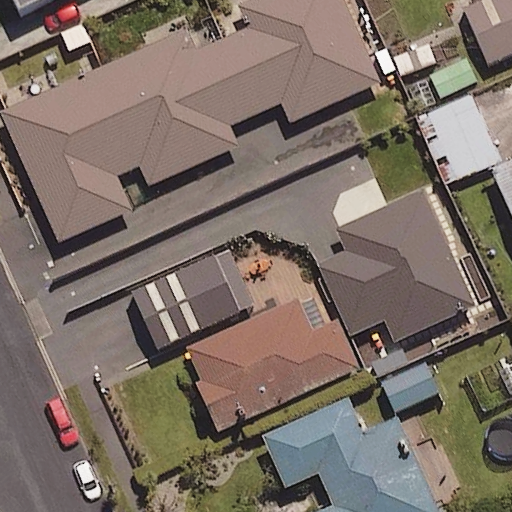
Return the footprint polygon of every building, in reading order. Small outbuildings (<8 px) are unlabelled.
[(0,0),(8,15),(39,0),(0,0)] [(196,77),(84,127),(104,170),(93,175),(114,222),(237,166),(196,77)] [(511,158),(484,171),(511,233),(511,158)] [(388,210),(375,180),(331,199),(354,251),(323,265),(354,336),(387,321),(397,342),(473,309),(423,195),(388,210)] [(227,285),(215,258),(131,296),(144,323),(227,285)] [(290,298),(177,350),(192,384),(187,386),(209,435),(352,370),(330,322),(305,333),(290,298)] [(439,396),(427,367),(384,385),(396,415),(439,396)] [(341,400),(254,438),(277,490),(311,475),(326,509),(319,511),(431,511),(390,418),(356,433),(341,400)]
